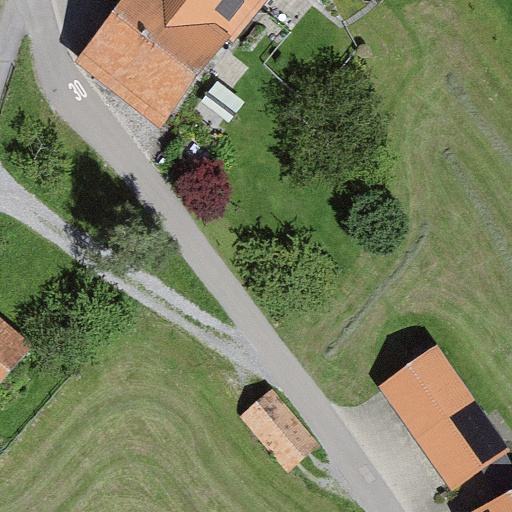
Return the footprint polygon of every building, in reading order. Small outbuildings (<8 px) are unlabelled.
[(231,35),(184,0),(125,0),(76,63),(159,127),(231,35)] [(184,0),(231,35),(236,41),(268,0),(184,0)] [(0,389),(35,346),(0,318),(0,389)] [(439,347),(381,388),(453,492),(511,452),(439,347)] [(316,441),(276,395),(247,421),(287,467),(302,454),(316,441)] [(511,511),(511,494),(474,511),(511,511)]
